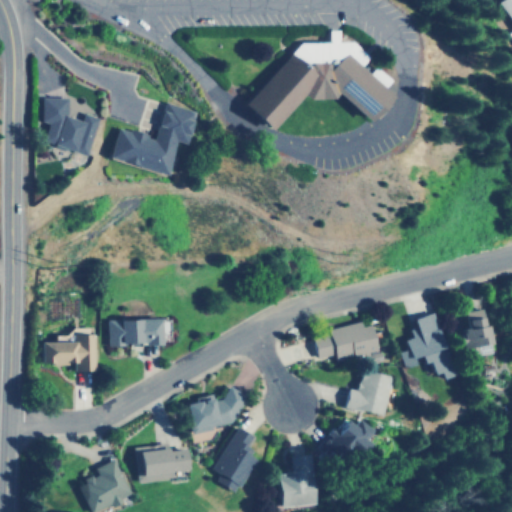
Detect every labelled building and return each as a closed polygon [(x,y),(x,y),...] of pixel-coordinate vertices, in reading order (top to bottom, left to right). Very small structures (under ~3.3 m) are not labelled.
[(511,0),(499,0),(511,24),(511,0)] [(298,41),(237,104),(264,130),(299,94),(304,98),(328,98),(333,92),(363,120),(388,94),(357,65),(366,56),(349,40),(336,40),(336,29),(326,29),(326,41),(298,41)] [(94,117),(80,112),(77,120),(64,115),(64,96),(39,96),(39,120),(45,123),(38,140),(71,152),(72,152),(81,155),(94,117)] [(105,158),(162,174),(172,139),(184,143),(193,111),(161,102),(151,137),(114,126),(105,158)] [(486,352),(479,307),(461,310),(464,327),(458,328),(463,356),(486,352)] [(453,373),(429,311),(406,319),(412,335),(401,339),(404,348),(396,351),(401,366),(416,360),(417,364),(425,361),(430,374),(436,372),(439,378),(453,373)] [(104,344),(157,343),(157,318),(104,319),(104,344)] [(374,351),(367,323),(359,325),(358,321),(307,333),(313,358),(331,353),(333,361),(374,351)] [(89,370),(88,326),(67,326),(67,340),(37,341),(37,363),(70,363),(70,370),(89,370)] [(344,387),(339,406),(378,415),(387,376),(357,369),(352,389),(344,387)] [(187,431),(232,422),(229,406),(239,404),(235,385),(219,388),(220,397),(210,399),(208,392),(191,396),(192,401),(181,403),(187,431)] [(365,424),(352,423),(352,422),(335,421),(335,429),(322,428),(321,447),(363,450),(365,424)] [(233,492),(250,459),(245,456),(250,448),(244,445),(249,435),(232,426),(209,470),(216,473),(212,481),(233,492)] [(181,447),(164,449),(163,442),(131,446),(135,481),(168,478),(167,470),(183,468),(181,447)] [(276,505),(309,503),(305,453),(287,454),(288,470),(273,471),(276,505)] [(90,467),(93,473),(72,483),(86,511),(89,511),(117,499),(116,497),(125,493),(109,458),(90,467)]
